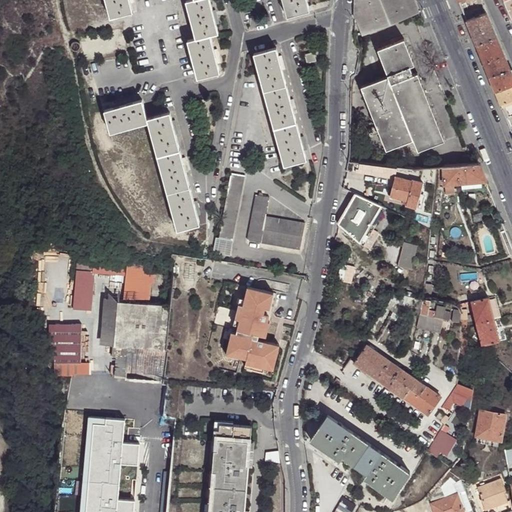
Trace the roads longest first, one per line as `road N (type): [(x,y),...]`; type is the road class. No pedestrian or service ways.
road 1 (residential): [(339,0),(325,213),(287,401),(297,511)]
road 2 (tertiary): [(434,0),(511,196)]
